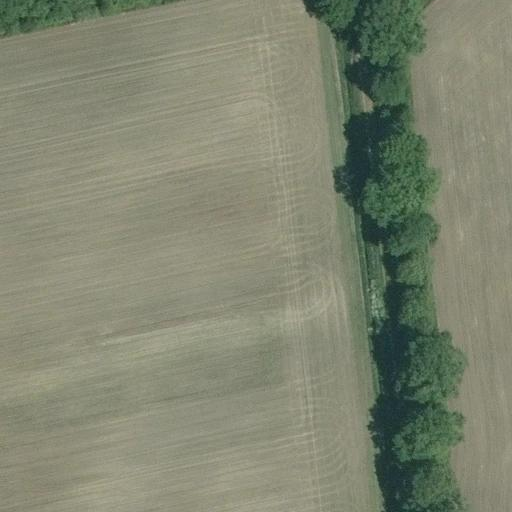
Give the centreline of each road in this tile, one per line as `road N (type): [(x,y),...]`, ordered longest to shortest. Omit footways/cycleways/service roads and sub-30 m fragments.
road 1 (track): [(371,0),(364,25),(419,511)]
road 2 (track): [(0,25),(128,0)]
